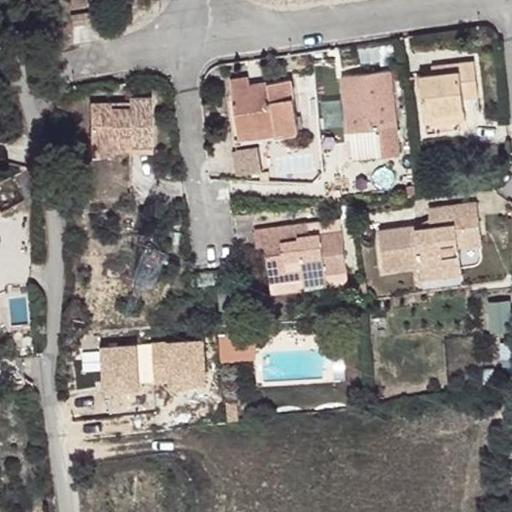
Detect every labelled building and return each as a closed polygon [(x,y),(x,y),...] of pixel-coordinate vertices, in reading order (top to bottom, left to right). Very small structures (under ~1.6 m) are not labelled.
[(420,75),(424,114),(465,110),(463,98),(478,96),(474,61),(438,65),(439,73),(433,74),(420,75)] [(343,77),(349,133),(379,129),(382,157),(399,155),(390,71),(343,77)] [(229,79),(238,130),(274,123),(276,133),(299,129),(291,79),(268,83),(269,90),(251,93),(250,86),(249,76),(229,79)] [(269,90),(268,83),(250,86),(251,93),(269,90)] [(332,91),(318,92),(320,111),(334,110),(332,91)] [(90,103),(91,145),(130,144),(153,144),(152,97),(129,97),(129,103),(129,107),(112,107),(112,103),(90,103)] [(465,118),(465,110),(424,114),(425,123),(465,118)] [(276,133),(274,123),(238,130),(239,139),(276,133)] [(349,133),(352,161),(382,157),(379,129),(349,133)] [(114,155),(114,152),(130,152),(130,144),(91,145),(91,155),(114,155)] [(261,170),(258,147),(236,150),(240,174),(261,170)] [(419,195),(418,185),(407,186),(408,196),(419,195)] [(378,231),(382,264),(404,262),(404,258),(418,257),(420,264),(421,277),(445,274),(443,260),(460,258),(459,248),(458,241),(469,240),(468,228),(477,227),(474,202),(428,208),(429,219),(430,227),(416,229),(415,226),(378,231)] [(415,226),(416,229),(430,227),(429,219),(415,226)] [(285,269),(287,280),(304,278),(326,275),(326,273),(347,270),(342,231),(309,235),(308,222),(255,229),(257,246),(265,245),(271,244),(272,253),(266,254),(268,271),(285,269)] [(458,241),(459,248),(480,245),(477,227),(468,228),(469,240),(458,241)] [(382,264),(383,269),(420,264),(418,257),(404,258),(404,262),(382,264)] [(462,272),(460,258),(443,260),(445,274),(462,272)] [(287,280),(285,269),(268,271),(270,283),(287,280)] [(328,287),(326,275),(304,278),(305,290),(328,287)] [(486,302),(488,330),(510,329),(508,301),(486,302)] [(221,334),(223,360),(255,358),(254,332),(221,334)]
